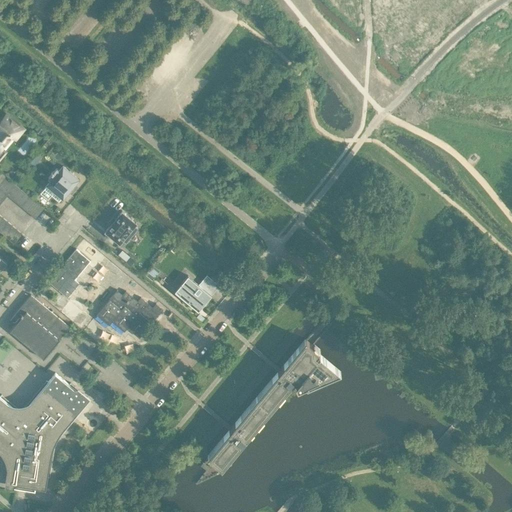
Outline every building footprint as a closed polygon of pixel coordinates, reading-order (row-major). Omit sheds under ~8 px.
[(0,157),(5,151),(0,146),(10,134),(15,138),(23,128),(6,115),(0,121),(0,157)] [(34,165),(41,156),(37,152),(29,162),(34,165)] [(73,184),(78,178),(63,166),(59,170),(56,168),(53,171),(50,174),(51,174),(48,177),(51,180),(47,184),(44,189),(59,201),(62,197),(67,191),(73,184)] [(6,177),(0,183),(0,197),(3,200),(7,195),(16,185),(6,177)] [(16,185),(7,195),(12,199),(20,189),(16,185)] [(20,189),(12,199),(17,203),(25,193),(20,189)] [(25,193),(17,203),(22,207),(30,197),(25,193)] [(30,197),(22,207),(26,211),(34,201),(30,197)] [(34,201),(26,211),(31,214),(39,205),(34,201)] [(35,218),(43,208),(39,205),(31,214),(35,218)] [(137,228),(133,225),(135,223),(136,222),(135,222),(122,211),(123,211),(122,210),(121,211),(116,217),(115,218),(111,223),(111,224),(106,230),(105,231),(106,231),(119,242),(118,242),(119,243),(120,242),(122,239),(125,242),(137,228)] [(4,218),(0,223),(0,232),(9,222),(4,218)] [(9,222),(0,232),(5,236),(13,226),(9,222)] [(13,226),(5,236),(9,240),(18,230),(13,226)] [(18,230),(9,240),(14,244),(22,234),(18,230)] [(76,248),(48,281),(67,297),(79,283),(74,279),(90,260),(76,248)] [(211,295),(203,288),(199,284),(188,275),(174,291),(198,310),(211,295)] [(215,290),(207,284),(203,288),(211,295),(215,290)] [(127,327),(139,337),(163,309),(156,303),(151,309),(146,305),(147,302),(141,297),(136,302),(131,298),(132,296),(126,290),(121,296),(116,292),(117,290),(117,289),(96,314),(109,324),(112,321),(124,331),(127,327)] [(69,326),(31,294),(10,318),(16,323),(9,330),(43,358),(69,326)] [(228,459),(291,384),(294,381),(296,383),(295,384),(297,388),(304,384),(306,387),(340,371),(319,354),(318,355),(317,354),(319,351),(309,342),(305,339),(280,369),(231,427),(229,430),(207,456),(218,465),(225,456),(228,459)] [(0,450),(2,453),(3,453),(9,458),(5,481),(28,484),(27,489),(27,490),(35,491),(35,489),(35,488),(36,487),(37,487),(37,486),(38,486),(39,486),(46,487),(47,476),(47,475),(48,471),(48,470),(49,465),(50,460),(50,459),(51,454),(52,449),(52,448),(53,444),(53,443),(53,440),(55,438),(56,437),(59,434),(59,433),(62,429),(63,429),(66,425),(69,421),(70,421),(73,417),(73,416),(76,413),(77,412),(80,408),(83,404),(84,404),(87,399),(86,398),(82,395),(82,394),(78,391),(77,391),(74,388),(73,387),(69,384),(55,372),(48,381),(44,385),(44,386),(41,389),(41,390),(37,394),(34,398),(30,402),(27,406),(26,406),(23,410),(23,411),(21,413),(17,410),(13,406),(9,403),(8,403),(5,400),(4,399),(0,396),(0,395),(0,396),(0,395),(0,450)] [(210,468),(203,462),(201,464),(208,470),(210,468)]
